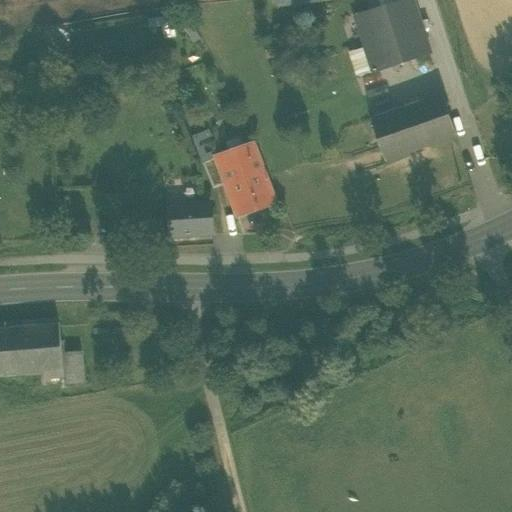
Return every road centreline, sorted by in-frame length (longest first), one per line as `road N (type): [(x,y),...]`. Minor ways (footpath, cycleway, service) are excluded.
road 1 (primary): [(0,292),(345,280),(423,263),(511,226)]
road 2 (track): [(424,0),(507,229)]
road 3 (track): [(185,289),(242,511)]
